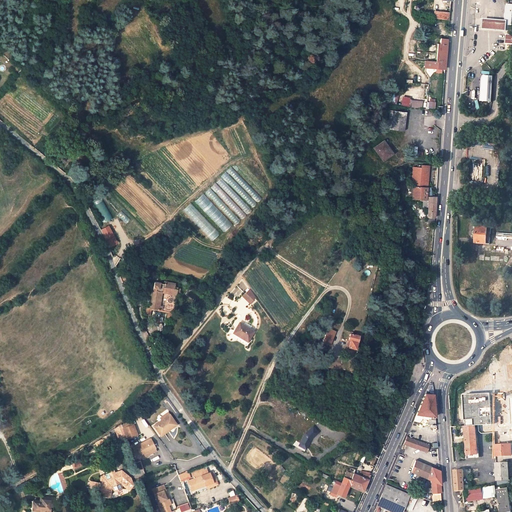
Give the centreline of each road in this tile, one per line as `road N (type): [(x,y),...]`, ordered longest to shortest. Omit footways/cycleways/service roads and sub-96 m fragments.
road 1 (primary): [(458,0),(435,319)]
road 2 (primary): [(457,314),(445,272),(466,0)]
road 3 (unclassified): [(0,124),(73,187),(158,374)]
road 4 (unclassified): [(158,374),(264,254),(274,252),(348,293),(335,338)]
road 5 (track): [(0,491),(98,436),(158,374)]
road 6 (unclassified): [(158,374),(215,459),(263,511)]
road 7 (primary): [(431,359),(364,511)]
road 8 (primary): [(450,511),(441,390),(455,368)]
